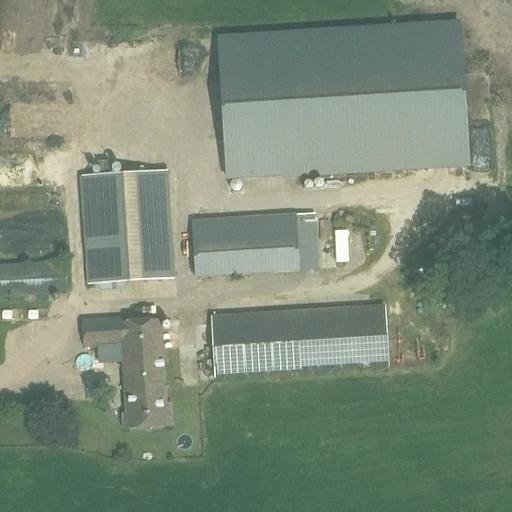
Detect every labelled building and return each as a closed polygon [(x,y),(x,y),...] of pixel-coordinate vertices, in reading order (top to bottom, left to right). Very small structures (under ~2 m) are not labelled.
[(460,27),(216,43),(226,182),(469,167),(460,27)] [(39,147),(69,146),(67,106),(37,108),(39,147)] [(83,174),(90,283),(176,279),(170,169),(83,174)] [(194,221),(197,277),(299,271),(318,272),(315,216),(299,217),(299,214),(194,221)] [(0,225),(0,233),(9,233),(9,225),(0,225)] [(357,268),(357,234),(344,234),(344,268),(357,268)] [(46,297),(65,296),(65,263),(0,265),(0,299),(20,299),(21,307),(46,305),(46,304),(51,304),(50,299),(46,299),(46,297)] [(215,317),(219,379),(391,368),(387,306),(215,317)] [(168,429),(161,320),(121,321),(121,318),(83,319),(85,347),(123,346),(127,415),(122,415),(123,431),(168,429)]
